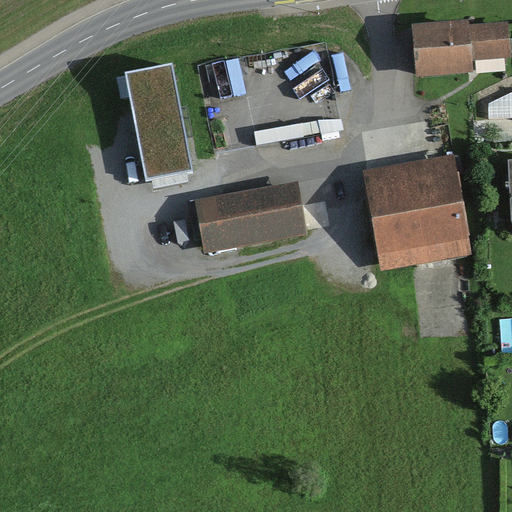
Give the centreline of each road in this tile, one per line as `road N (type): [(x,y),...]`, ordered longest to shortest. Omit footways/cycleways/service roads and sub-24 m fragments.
road 1 (residential): [(377,0),(384,107),(347,158),(151,195)]
road 2 (tertiary): [(194,0),(96,33),(0,89)]
